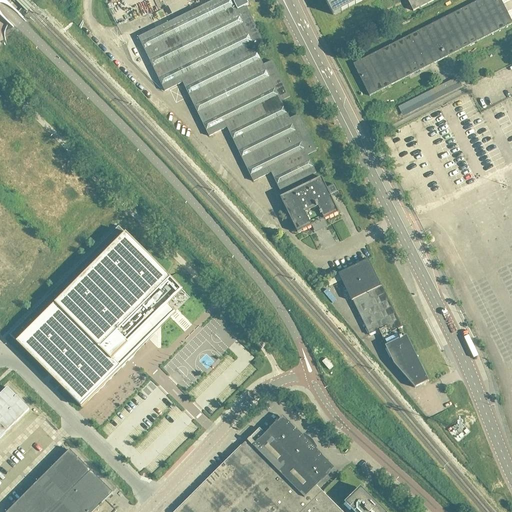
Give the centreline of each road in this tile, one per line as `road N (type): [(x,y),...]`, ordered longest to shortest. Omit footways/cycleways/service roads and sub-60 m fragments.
road 1 (secondary): [(511,476),(458,346),(283,0)]
road 2 (unclassified): [(437,511),(331,413),(311,373),(281,381)]
road 3 (unclassified): [(0,353),(154,501)]
road 4 (unclassified): [(154,501),(247,403),(281,381)]
